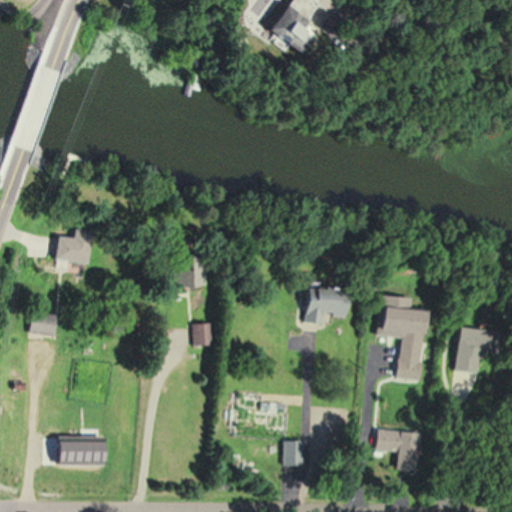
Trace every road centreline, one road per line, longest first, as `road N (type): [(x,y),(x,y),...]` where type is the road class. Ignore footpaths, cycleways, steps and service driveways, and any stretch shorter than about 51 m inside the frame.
road 1 (residential): [(0,508),(511,510)]
road 2 (residential): [(50,78),(0,224)]
